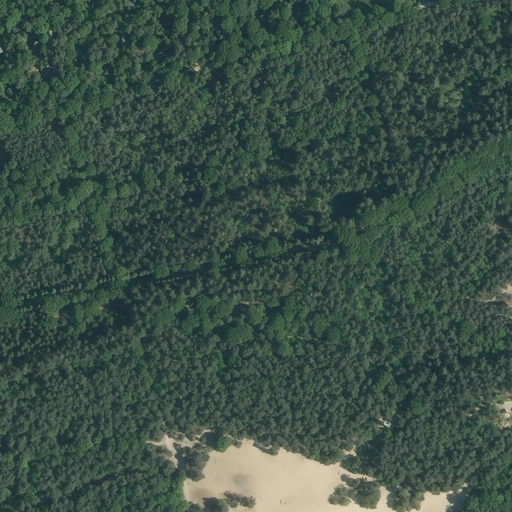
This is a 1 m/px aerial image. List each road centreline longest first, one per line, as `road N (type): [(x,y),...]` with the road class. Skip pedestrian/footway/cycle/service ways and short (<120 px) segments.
road 1 (track): [(67,104),(350,25)]
road 2 (track): [(250,152),(0,218)]
road 3 (track): [(121,282),(342,234)]
road 4 (track): [(281,251),(224,58)]
road 5 (track): [(342,234),(511,143)]
road 6 (track): [(350,25),(405,205)]
road 7 (track): [(121,282),(67,104)]
road 8 (track): [(0,463),(117,439),(169,442)]
road 9 (track): [(53,31),(196,0)]
road 10 (track): [(0,305),(121,282)]
